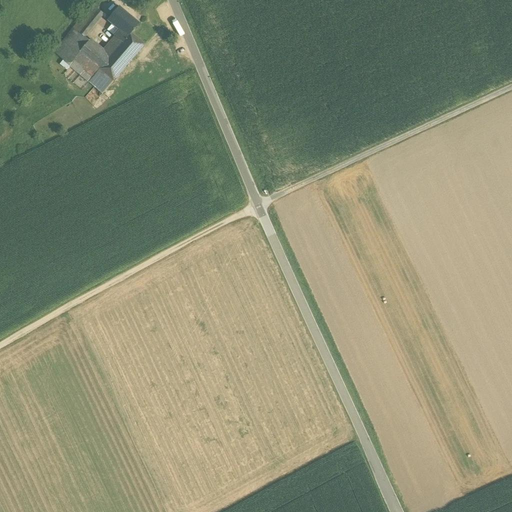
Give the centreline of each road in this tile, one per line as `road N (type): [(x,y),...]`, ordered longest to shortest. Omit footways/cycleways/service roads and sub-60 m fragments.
road 1 (unclassified): [(175,0),(259,209),(399,511)]
road 2 (track): [(0,345),(259,209)]
road 3 (track): [(511,94),(259,209)]
